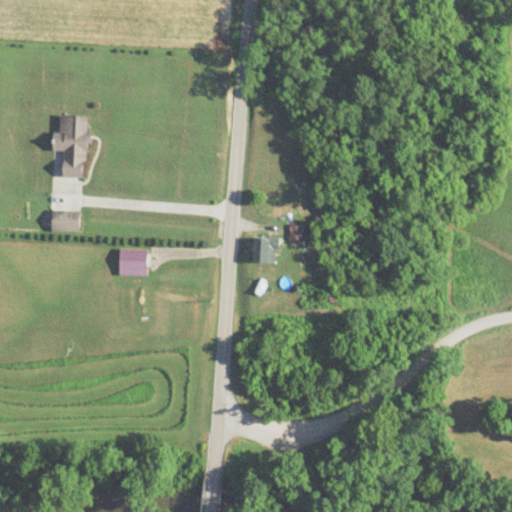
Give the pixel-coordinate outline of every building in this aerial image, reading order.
[(282,78),(268,73),(263,87),(277,92),(282,78)] [(85,178),(88,117),(60,116),(59,133),(52,133),(52,151),(63,151),(61,177),(85,178)] [(80,211),(51,211),(51,232),(80,232),(80,211)] [(312,244),(312,226),(289,226),(289,244),(312,244)] [(253,263),(278,263),(278,238),(253,238),(253,263)] [(147,275),(147,249),(119,249),(119,275),(147,275)]
